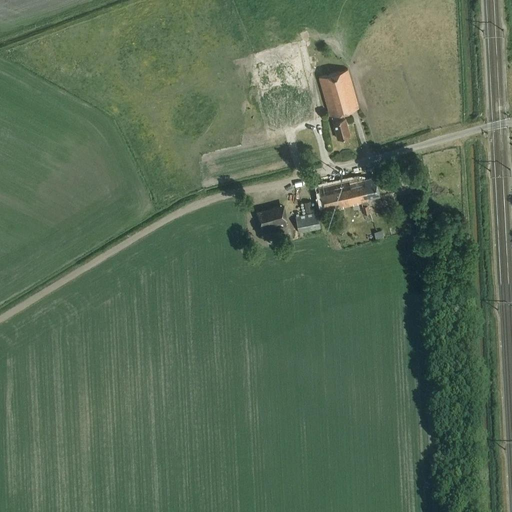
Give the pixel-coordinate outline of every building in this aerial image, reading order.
[(269,130),(315,118),(299,57),(253,69),(269,130)] [(342,112),(352,109),(360,107),(350,69),(320,77),(331,115),(333,114),(339,137),(351,134),(347,118),(344,119),(342,112)] [(325,211),(362,202),(364,211),(369,210),(367,201),(370,200),(369,197),(380,195),(376,175),(366,178),(360,177),(320,186),(325,211)] [(307,213),(296,215),(300,233),(321,229),(317,212),(313,213),(311,201),(305,203),(307,213)] [(282,203),(253,209),(257,230),(286,224),(282,203)] [(373,231),(374,239),(384,237),(382,229),(373,231)]
